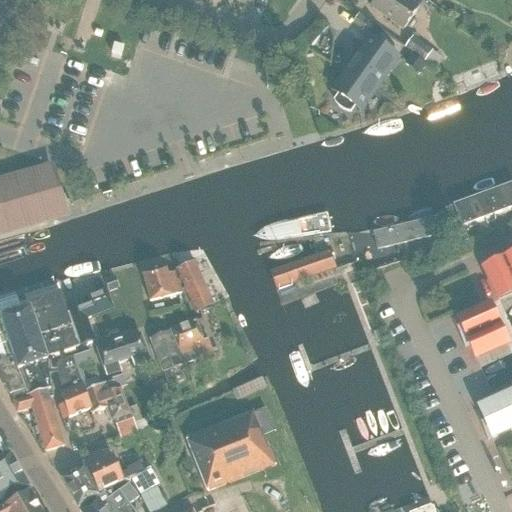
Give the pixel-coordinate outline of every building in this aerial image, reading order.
[(418,9),(424,0),(375,0),(370,8),(403,31),(418,9)] [(361,28),(366,20),(360,16),(354,23),(361,28)] [(389,66),(396,57),(370,38),(363,48),(368,51),(362,60),(358,58),(333,93),(338,96),(334,101),(338,107),(344,111),(350,113),(354,108),(359,111),(384,76),(382,74),(388,66),(389,66)] [(426,61),(432,52),(412,38),(406,48),(426,61)] [(121,56),(123,46),(114,44),(111,54),(121,56)] [(0,237),(69,218),(68,215),(65,205),(54,164),(47,166),(42,168),(0,179),(0,237)] [(511,180),(450,201),(459,226),(511,207),(511,180)] [(376,225),(383,247),(446,226),(439,204),(376,225)] [(334,253),(271,274),(276,289),(339,268),(334,253)] [(356,265),(363,263),(361,254),(354,256),(356,265)] [(499,301),(511,295),(511,279),(504,261),(485,269),(499,301)] [(195,313),(212,306),(194,264),(177,272),(195,313)] [(167,274),(165,270),(143,276),(150,302),(182,293),(175,272),(167,274)] [(66,314),(77,347),(94,341),(86,320),(113,310),(106,290),(84,298),(87,308),(66,314)] [(77,347),(66,314),(59,293),(18,305),(16,299),(0,303),(0,376),(10,395),(11,395),(16,413),(31,409),(44,453),(62,448),(46,391),(49,390),(46,361),(45,358),(77,347)] [(467,338),(499,324),(491,306),(459,320),(467,338)] [(204,342),(196,322),(183,327),(183,325),(172,329),(173,331),(150,340),(163,373),(218,353),(216,349),(212,350),(208,341),(204,342)] [(499,324),(467,338),(476,359),(508,344),(499,324)] [(151,362),(141,337),(98,351),(106,378),(122,373),(119,365),(132,361),(134,368),(151,362)] [(79,376),(75,362),(73,358),(58,363),(56,367),(62,394),(82,385),(79,376)] [(75,362),(79,376),(87,374),(82,359),(75,362)] [(112,383),(115,392),(120,390),(127,387),(123,376),(111,380),(112,383)] [(102,397),(115,392),(112,383),(84,392),(90,410),(91,415),(107,409),(102,397)] [(90,410),(84,392),(82,385),(62,394),(61,395),(64,405),(58,407),(63,420),(69,419),(90,410)] [(160,399),(155,385),(150,387),(156,401),(160,399)] [(130,416),(128,410),(120,390),(115,392),(102,397),(107,409),(111,423),(114,422),(116,426),(127,422),(125,418),(130,416)] [(151,404),(147,393),(139,395),(143,407),(151,404)] [(511,394),(479,409),(492,438),(511,429),(511,394)] [(125,418),(127,422),(132,420),(134,425),(142,422),(136,407),(128,410),(130,416),(125,418)] [(273,426),(265,408),(253,413),(253,412),(187,439),(208,492),(274,466),(260,431),(273,426)] [(0,504),(4,503),(28,489),(31,487),(9,453),(3,456),(0,451),(0,504)] [(109,489),(129,480),(128,479),(143,472),(140,464),(127,470),(128,472),(120,475),(112,456),(102,461),(97,451),(82,458),(98,493),(96,494),(83,469),(62,480),(75,505),(79,511),(103,495),(108,501),(115,496),(109,489)] [(149,511),(156,511),(166,506),(156,489),(159,487),(149,469),(131,479),(149,511)] [(103,495),(79,511),(134,511),(129,505),(138,498),(129,480),(109,489),(115,496),(108,501),(103,495)] [(41,511),(30,493),(0,510),(0,511),(41,511)]
